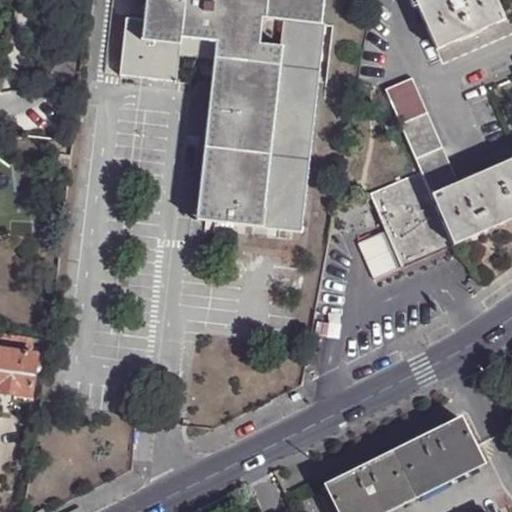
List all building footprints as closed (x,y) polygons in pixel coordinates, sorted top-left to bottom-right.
[(146,0),(144,21),(142,40),(180,45),(181,38),(215,42),(213,59),(207,121),(196,220),(301,232),(325,25),(321,25),(323,0),(146,0)] [(413,0),(416,6),(435,50),(504,20),(494,0),(413,0)] [(179,55),(180,45),(142,40),(144,21),(126,19),(120,75),(176,81),(179,55)] [(179,55),(213,59),(215,42),(181,38),(180,45),(179,55)] [(419,172),(429,195),(457,183),(411,78),(384,89),(419,172)] [(69,172),(70,155),(58,154),(57,170),(69,172)] [(511,219),(511,158),(457,183),(429,195),(452,246),(511,219)] [(401,268),(452,246),(429,195),(419,172),(369,195),(369,196),(401,268)] [(0,335),(0,345),(33,350),(34,340),(0,335)] [(0,394),(31,399),(37,356),(0,350),(0,394)] [(493,382),(485,386),(492,398),(499,394),(493,382)] [(325,485),(338,511),(384,511),(482,464),(460,419),(390,453),(325,485)]
